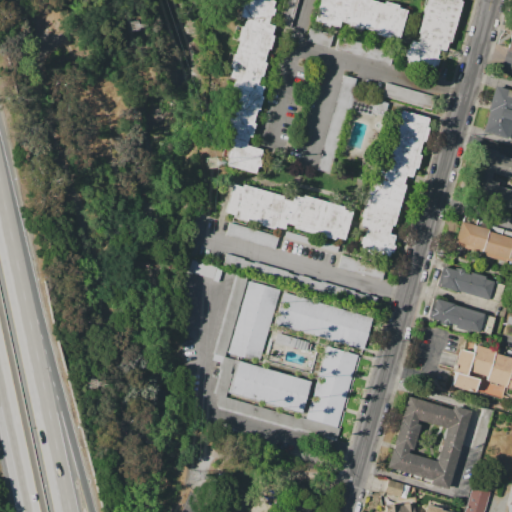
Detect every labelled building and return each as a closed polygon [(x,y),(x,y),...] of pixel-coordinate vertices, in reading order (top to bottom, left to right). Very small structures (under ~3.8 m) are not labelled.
[(245,0),(272,0),(276,1),(274,8),(276,9),(272,25),(276,26),(258,84),(266,87),(248,145),(265,150),(257,175),(227,165),(234,142),(218,137),(236,78),(230,76),(247,20),(240,18),(245,0)] [(322,0),(373,0),(407,10),(399,39),(345,23),(343,31),(316,23),(322,0)] [(429,0),(461,0),(442,71),(407,61),(413,40),(418,41),(429,0)] [(511,54),(501,51),(511,7),(511,54)] [(326,44),(329,35),(308,29),(306,39),(326,44)] [(316,169),(319,157),(320,157),(323,147),(322,147),(332,113),(333,113),(336,102),(342,80),(357,85),(355,92),(388,101),(383,116),(371,112),(370,115),(348,109),(329,173),(316,169)] [(382,95),(386,82),(435,97),(431,110),(382,95)] [(494,86),(511,91),(511,120),(508,136),(482,129),(494,86)] [(402,110),(432,118),(415,178),(409,176),(393,233),(399,235),(391,265),(361,256),(368,229),(359,226),(372,184),(381,186),(402,110)] [(473,149),(511,160),(511,209),(460,195),(473,149)] [(234,185),(243,188),(244,185),(285,196),(284,199),(293,201),(295,196),(306,198),(307,195),(346,206),(344,210),(353,213),(346,240),(337,238),(337,240),(294,229),(295,226),(287,224),(286,229),(277,227),(276,230),(233,218),(234,214),(227,212),(234,185)] [(225,234),(229,222),(278,237),(274,249),(225,234)] [(458,222),(511,236),(511,261),(452,245),(458,222)] [(383,268),(340,255),(336,266),(380,279),(383,268)] [(439,266),(489,280),(484,301),(434,287),(439,266)] [(249,282),(280,290),(260,362),(229,354),(249,282)] [(284,294),(371,318),(363,349),(275,324),(284,294)] [(429,299),(480,314),(474,334),(423,319),(429,299)] [(274,341),(276,333),(309,343),(307,350),(274,341)] [(472,346),(511,356),(511,389),(505,387),(502,399),(446,383),(456,350),(470,354),(472,346)] [(326,347),(358,355),(338,427),(307,419),(326,347)] [(239,362),(311,382),(302,413),(231,393),(239,362)] [(218,406),(260,417),(259,418),(280,423),(283,413),(220,397),(218,406)] [(403,398),(447,411),(448,408),(465,413),(444,489),(381,470),(403,398)] [(489,409),(480,407),(472,445),(482,447),(489,409)] [(385,481),(402,486),(398,499),(382,494),(385,481)] [(462,511),(470,487),(487,492),(481,511),(462,511)] [(383,511),(383,507),(387,506),(387,505),(414,502),(415,511),(383,511)] [(426,505),(427,511),(449,511),(448,502),(426,505)]
